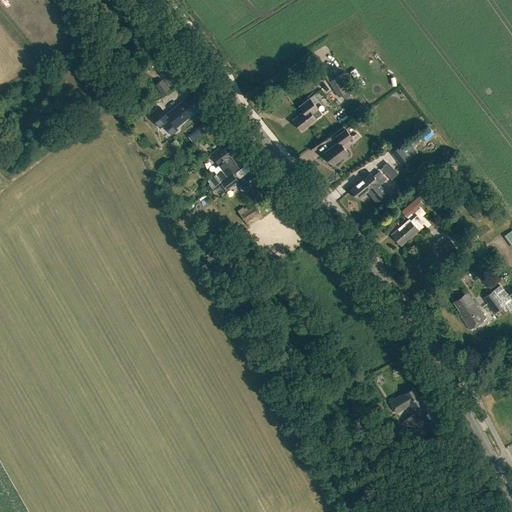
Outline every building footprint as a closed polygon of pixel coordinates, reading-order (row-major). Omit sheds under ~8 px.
[(130,43),(122,32),(117,35),(125,46),(130,43)] [(133,48),(127,53),(136,66),(143,61),(133,48)] [(159,70),(166,79),(157,86),(162,93),(172,86),(171,84),(183,74),(173,60),(159,70)] [(329,81),(339,97),(355,86),(345,71),(338,76),(329,81)] [(163,125),(171,135),(178,129),(176,127),(198,109),(188,96),(166,114),(159,107),(149,115),(160,128),(163,125)] [(293,119),(302,130),(316,119),(322,114),(310,98),(299,106),(303,111),(293,119)] [(339,142),(324,153),(333,164),(348,153),(342,145),(352,137),(346,129),(335,137),(339,142)] [(191,141),(197,137),(193,131),(187,136),(191,141)] [(239,149),(231,139),(211,155),(219,166),(216,168),(220,172),(216,175),(221,182),(232,173),(228,168),(235,162),(230,156),(239,149)] [(391,153),(400,165),(417,151),(407,139),(391,153)] [(178,152),(182,149),(175,140),(171,143),(178,152)] [(248,175),(238,183),(246,195),(248,193),(253,200),(262,193),(257,185),(263,180),(257,172),(249,177),(248,175)] [(358,199),(369,190),(378,201),(387,193),(371,173),(350,189),(358,199)] [(221,183),(227,190),(238,181),(233,174),(221,183)] [(406,207),(411,213),(422,202),(418,197),(406,207)] [(240,215),(244,222),(259,211),(254,205),(240,215)] [(416,215),(410,221),(409,219),(392,234),(401,245),(418,230),(417,228),(423,222),(416,215)] [(455,246),(449,239),(440,245),(446,252),(455,246)] [(483,297),(495,313),(506,305),(510,312),(511,311),(511,302),(500,285),(494,289),(483,297)] [(458,313),(470,329),(486,318),(468,292),(453,302),(460,312),(458,313)] [(414,388),(397,398),(390,403),(395,411),(409,402),(413,409),(423,403),(414,388)] [(412,416),(401,423),(411,439),(423,430),(412,416)]
